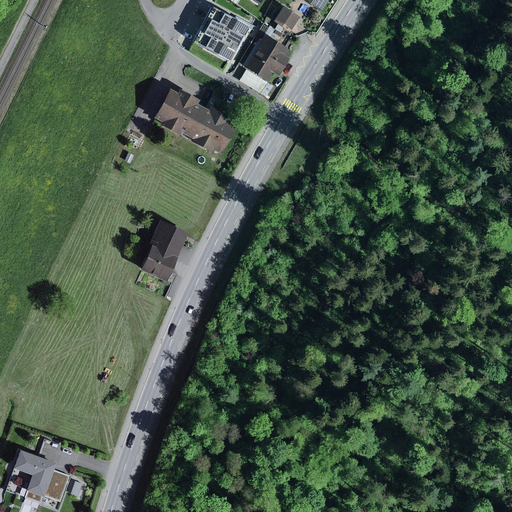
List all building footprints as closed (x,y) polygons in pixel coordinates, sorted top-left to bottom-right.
[(299,0),(319,12),(326,0),(299,0)] [(245,26),(209,7),(190,42),(193,44),(228,62),(233,52),(236,53),(244,38),(241,36),(246,27),(254,31),(256,27),(247,22),(245,26)] [(298,17),(282,7),(272,22),(276,24),(273,28),(279,32),(281,28),(288,32),(298,17)] [(274,29),(268,26),(259,42),(256,40),(242,64),(244,66),(242,69),(244,70),(237,81),(265,98),(272,85),(266,82),(271,73),(277,77),(288,59),(286,57),(289,52),(285,50),(286,48),(285,47),(268,38),(274,29)] [(201,98),(180,87),(178,91),(170,87),(154,116),(162,121),(161,124),(182,135),(183,132),(194,138),(193,141),(213,152),(215,149),(223,153),(239,124),(231,119),(233,115),(212,104),(210,108),(199,102),(201,98)] [(168,279),(191,231),(162,218),(150,244),(152,245),(142,267),(168,279)] [(139,254),(144,244),(135,240),(130,250),(139,254)] [(10,469),(28,475),(23,491),(24,492),(22,498),(37,504),(40,497),(41,497),(41,496),(58,502),(68,476),(51,470),(53,464),(17,451),(10,469)]
